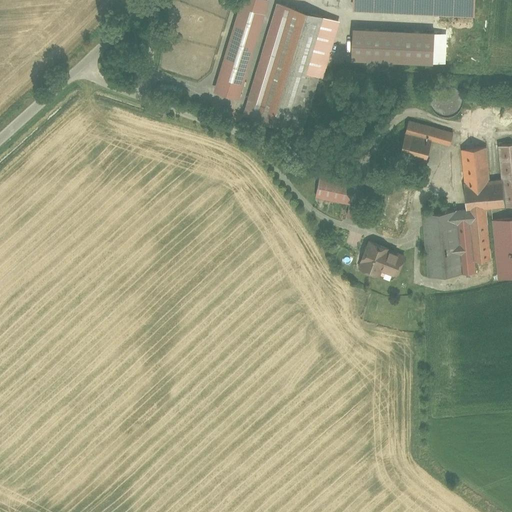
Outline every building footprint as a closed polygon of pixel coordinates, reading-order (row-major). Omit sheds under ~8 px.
[(239,0),(213,89),(238,96),(266,0),(239,0)] [(474,0),(353,0),(353,8),(474,13),(474,0)] [(275,1),(241,115),(301,133),(323,59),(334,62),(343,32),(320,25),(323,15),(275,1)] [(434,30),(353,27),(352,59),(432,62),(434,30)] [(452,118),(456,116),(460,112),(462,107),(463,102),(461,97),(458,92),(454,89),(449,87),(444,87),(438,89),(434,92),(431,97),(430,102),(431,107),(433,112),(437,116),(441,118),(446,119),(452,118)] [(408,120),(398,155),(425,162),(431,140),(449,144),(452,132),(408,120)] [(466,210),(424,213),(429,274),(475,271),(474,260),(490,259),(486,208),(511,205),(511,142),(498,144),(501,179),(489,180),(486,147),(461,149),(466,210)] [(319,173),(315,197),(349,204),(346,215),(363,218),(370,183),(319,173)] [(392,179),(381,227),(404,232),(415,184),(392,179)] [(511,216),(492,219),(498,278),(511,277),(511,216)] [(368,238),(357,267),(385,277),(387,271),(398,275),(405,254),(388,248),(389,246),(368,238)]
